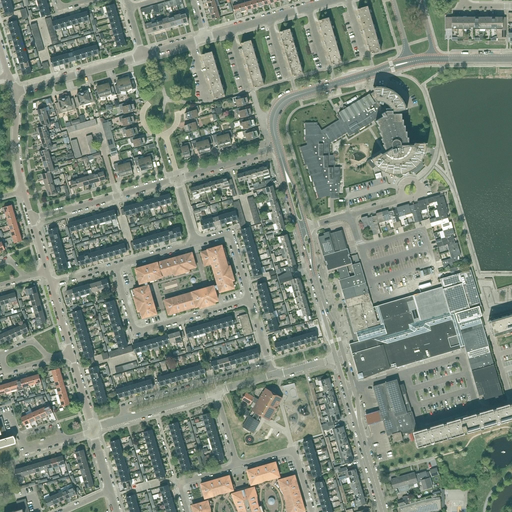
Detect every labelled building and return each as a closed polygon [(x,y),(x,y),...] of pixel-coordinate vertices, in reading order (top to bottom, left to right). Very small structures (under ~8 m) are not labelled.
[(4,8),(12,6),(10,0),(2,2),(4,8)] [(216,6),(220,5),(218,0),(216,0),(215,1),(207,3),(209,8),(216,6)] [(41,12),(48,9),(47,4),(39,6),(41,12)] [(108,13),(115,10),(114,4),(106,7),(108,13)] [(12,12),(13,12),(12,6),(4,8),(6,14),(7,14),(12,12)] [(362,24),(372,21),(368,6),(358,9),(359,15),(359,16),(359,18),(360,18),(362,24)] [(84,22),(89,20),(87,12),(81,14),(84,22)] [(213,20),(220,18),(218,12),(211,14),(213,20)] [(182,24),(188,22),(185,13),(179,15),(182,24)] [(78,23),(84,22),(81,14),(76,15),(78,23)] [(176,26),(174,16),(173,14),(171,15),(172,17),(168,18),(171,27),(176,26)] [(176,16),(175,14),(173,14),(174,16),(176,26),(182,24),(179,15),(176,16)] [(72,25),(78,23),(76,15),(70,17),(72,25)] [(66,27),(72,25),(70,17),(64,19),(66,27)] [(323,36),(333,33),(329,17),(319,20),(320,27),(321,30),(323,36)] [(455,19),(455,17),(445,17),(445,29),(458,29),(458,17),(457,17),(457,19),(455,19)] [(506,26),(506,18),(506,17),(502,17),(502,19),(500,19),(500,17),(496,17),(496,29),(502,29),(502,37),(506,37),(506,26)] [(165,29),(171,27),(168,18),(162,20),(165,29)] [(61,28),(66,27),(64,19),(58,20),(61,28)] [(55,30),(61,28),(58,20),(52,22),(53,23),(53,26),(54,29),(55,30)] [(159,31),(165,29),(162,20),(156,21),(159,31)] [(10,29),(18,27),(16,21),(15,21),(9,23),(8,23),(10,29)] [(153,32),(159,31),(156,21),(151,23),(153,32)] [(366,39),(376,36),(372,21),(362,24),(364,30),(363,30),(364,33),(365,33),(366,39)] [(113,30),(120,28),(119,22),(111,24),(113,30)] [(147,34),(153,32),(151,23),(145,25),(147,34)] [(114,36),(122,33),(120,28),(113,30),(114,36)] [(284,47),(294,44),(290,29),(280,32),(282,38),(281,38),(282,41),(284,47)] [(13,40),(21,38),(19,32),(11,35),(13,40)] [(327,51),(338,48),(333,33),(323,36),(325,42),(324,42),(325,45),(326,44),(327,51)] [(371,54),(381,51),(376,36),(366,39),(368,45),(367,45),(368,48),(369,48),(371,54)] [(15,46),(23,44),(21,38),(13,40),(15,46)] [(118,47),(126,45),(124,39),(116,41),(118,47)] [(245,58),(255,56),(251,40),(241,43),(243,49),(242,50),(243,52),(245,58)] [(17,52),(24,50),(23,44),(15,46),(17,52)] [(289,62),(299,59),(294,44),(284,47),(286,53),(285,53),(286,56),(287,56),(289,62)] [(93,55),(99,53),(97,45),(91,47),(93,55)] [(88,57),(93,55),(91,47),(85,49),(88,57)] [(332,65),(342,62),(338,48),(327,51),(329,56),(328,57),(329,59),(330,59),(332,65)] [(82,58),(88,57),(85,49),(79,51),(82,58)] [(18,58),(26,56),(24,50),(17,52),(18,58)] [(76,60),(82,58),(79,51),(74,52),(76,60)] [(206,70),(216,67),(212,52),(202,54),(204,61),(203,61),(204,64),(206,70)] [(65,63),(70,62),(68,54),(62,56),(65,63)] [(20,64),(28,62),(26,56),(18,58),(20,64)] [(59,65),(65,63),(62,56),(56,57),(59,65)] [(250,73),(260,70),(255,56),(245,58),(247,64),(246,64),(247,67),(248,67),(250,73)] [(53,67),(59,65),(56,57),(50,59),(53,67)] [(303,74),(299,59),(289,62),(290,68),(289,68),(290,71),(291,71),(293,77),(303,74)] [(23,75),(31,73),(30,67),(22,70),(23,75)] [(211,85),(221,82),(216,67),(206,70),(208,76),(207,76),(208,79),(209,78),(211,85)] [(254,88),(264,85),(260,70),(250,73),(251,79),(251,82),(252,82),(254,88)] [(130,81),(130,80),(129,78),(127,79),(123,79),(126,91),(131,89),(132,88),(132,89),(132,90),(136,89),(133,80),(133,81),(131,82),(130,81)] [(121,91),(126,91),(123,79),(119,81),(117,81),(118,84),(118,85),(115,86),(117,94),(121,93),(120,92),(121,91)] [(225,97),(225,96),(221,82),(211,85),(212,90),(212,91),(212,93),(213,93),(215,99),(225,97)] [(109,87),(109,86),(109,84),(107,84),(102,85),(106,97),(111,95),(111,94),(112,95),(111,95),(112,96),(115,95),(113,86),(112,86),(113,87),(110,88),(109,87)] [(101,97),(106,97),(102,85),(99,87),(97,87),(97,90),(97,91),(95,92),(95,91),(94,92),(97,100),(101,99),(100,99),(100,98),(101,97)] [(307,145),(300,147),(300,148),(302,147),(303,153),(305,158),(305,159),(307,164),(305,165),(307,165),(308,164),(310,170),(311,175),(311,176),(313,181),(312,181),(312,182),(313,181),(315,181),(316,186),(316,187),(318,192),(320,198),(318,198),(318,199),(319,198),(330,195),(334,195),(334,198),(334,197),(339,197),(339,195),(339,192),(339,188),(339,186),(340,186),(340,180),(340,179),(339,179),(338,179),(338,178),(338,173),(338,168),(340,168),(340,167),(336,167),(335,167),(333,167),(333,162),(333,161),(333,156),(334,156),(334,155),(331,155),(330,155),(328,156),(328,150),(328,144),(329,144),(329,143),(328,142),(331,141),(336,138),(336,137),(341,134),(346,131),(347,133),(348,134),(349,136),(349,135),(354,132),(359,129),(359,128),(364,125),(369,122),(369,124),(370,123),(375,120),(376,121),(377,120),(380,125),(379,126),(382,131),(381,132),(384,137),(382,138),(385,143),(384,144),(387,149),(386,150),(387,150),(382,153),(381,152),(371,159),(370,159),(370,160),(368,161),(367,161),(368,162),(373,169),(373,168),(376,166),(377,167),(377,166),(376,166),(377,165),(378,165),(380,166),(380,167),(381,167),(380,168),(382,169),(384,170),(385,169),(386,170),(387,170),(388,171),(391,172),(392,173),(392,171),(393,171),(395,172),(396,172),(396,173),(399,173),(400,173),(400,174),(401,174),(401,173),(401,172),(403,172),(406,171),(408,170),(409,171),(408,171),(408,172),(408,171),(410,170),(412,173),(413,172),(414,173),(420,170),(423,166),(422,164),(423,163),(421,161),(421,160),(422,160),(422,159),(421,159),(423,155),(422,155),(423,154),(423,153),(424,148),(426,148),(426,149),(426,148),(427,143),(426,143),(414,143),(414,144),(408,144),(409,144),(409,143),(407,143),(407,137),(405,137),(405,131),(404,131),(403,125),(402,125),(402,119),(400,119),(400,118),(400,113),(398,113),(398,112),(406,109),(407,109),(405,104),(405,103),(404,104),(403,105),(402,102),(403,101),(402,100),(401,99),(400,98),(399,98),(398,97),(396,96),(398,95),(397,94),(396,94),(394,92),(393,93),(392,92),(390,91),(390,90),(386,89),(385,89),(384,89),(379,88),(379,87),(379,86),(373,86),(373,87),(374,87),(373,87),(374,92),(370,95),(369,94),(367,96),(359,100),(359,101),(347,108),(342,111),(341,111),(339,113),(342,118),(339,120),(321,131),(318,125),(317,125),(317,123),(305,123),(306,123),(306,129),(305,129),(306,129),(307,135),(305,135),(307,135),(307,141),(305,141),(305,142),(307,142),(307,145)] [(87,91),(85,92),(85,91),(82,92),(86,104),(91,103),(94,102),(92,93),(88,94),(87,91)] [(80,106),(86,104),(82,92),(79,93),(77,94),(78,97),(74,98),(77,107),(80,106)] [(69,96),(66,97),(66,96),(63,97),(67,112),(73,110),(76,109),(73,98),(70,99),(69,96)] [(240,96),(232,98),(234,103),(237,103),(238,106),(249,103),(248,102),(249,102),(247,98),(247,97),(241,99),(240,99),(240,96)] [(62,113),(67,112),(63,97),(60,98),(60,99),(58,99),(59,102),(56,103),(59,114),(62,113)] [(126,103),(127,103),(119,105),(121,110),(124,110),(125,113),(135,110),(135,109),(136,108),(134,105),(134,104),(128,105),(127,105),(126,103)] [(196,113),(199,112),(198,106),(190,109),(191,109),(191,111),(191,112),(185,113),(185,114),(186,118),(187,118),(187,119),(197,116),(196,113)] [(243,108),(243,107),(236,109),(237,115),(241,114),(241,118),(252,115),(252,113),(250,109),(250,108),(245,110),(244,110),(243,108)] [(47,116),(52,114),(51,112),(39,116),(40,121),(48,119),(47,116)] [(126,115),(119,117),(120,122),(124,122),(125,125),(135,122),(135,121),(136,121),(133,117),(133,116),(128,118),(127,118),(126,115)] [(246,119),(247,119),(247,118),(239,120),(240,126),(244,126),(245,129),(255,126),(255,125),(256,124),(254,121),(253,120),(248,121),(247,121),(246,119)] [(195,126),(198,124),(197,119),(189,121),(190,121),(190,124),(189,124),(184,126),(184,127),(184,131),(185,131),(186,132),(196,129),(195,126)] [(51,127),(50,124),(42,127),(42,126),(38,128),(39,133),(47,131),(46,128),(51,127)] [(129,126),(130,126),(122,128),(124,134),(127,133),(128,137),(138,134),(138,132),(139,132),(137,128),(136,127),(131,129),(130,129),(129,126)] [(249,130),(250,130),(250,129),(242,132),(244,137),(247,137),(248,140),(258,137),(258,136),(259,135),(257,132),(257,131),(251,132),(250,132),(249,130)] [(233,138),(231,130),(225,132),(225,135),(222,136),(226,148),(230,145),(231,145),(230,139),(230,138),(233,138)] [(222,136),(219,137),(218,134),(212,136),(215,143),(217,142),(218,143),(219,148),(221,148),(226,148),(222,136)] [(50,139),(54,138),(53,135),(41,139),(42,144),(50,142),(50,139)] [(137,136),(138,136),(137,136),(130,138),(131,144),(135,143),(136,147),(146,144),(146,142),(147,142),(144,138),(144,137),(139,139),(138,139),(137,136)] [(212,144),(213,144),(210,136),(205,138),(205,141),(202,142),(205,154),(210,151),(211,151),(209,145),(209,144),(212,144)] [(202,142),(199,143),(197,140),(192,142),(194,149),(197,148),(197,149),(199,154),(200,154),(205,154),(202,142)] [(192,150),(190,142),(184,144),(185,147),(181,148),(184,159),(185,158),(186,159),(189,157),(191,157),(189,151),(189,150),(192,149),(192,150)] [(53,150),(52,148),(52,147),(44,150),(40,151),(39,152),(39,154),(41,155),(41,157),(49,154),(48,151),(53,150)] [(154,161),(155,161),(152,153),(147,155),(147,158),(144,159),(147,171),(152,168),(153,168),(151,162),(152,161),(154,160),(154,161)] [(144,159),(141,160),(139,157),(134,158),(136,166),(139,165),(139,166),(141,171),(142,171),(147,171),(144,159)] [(52,162),(56,161),(55,158),(43,162),(45,167),(53,165),(52,162)] [(134,167),(132,159),(126,161),(127,164),(124,165),(127,176),(131,174),(133,174),(131,168),(131,167),(134,166),(134,167)] [(124,165),(121,166),(119,163),(113,164),(116,172),(116,171),(118,171),(119,172),(121,177),(122,177),(127,176),(124,165)] [(264,177),(270,176),(267,166),(261,168),(263,175),(264,177)] [(103,171),(100,172),(99,168),(96,169),(100,181),(106,179),(103,171)] [(257,176),(263,175),(261,168),(257,169),(257,168),(255,169),(257,176)] [(252,170),(249,171),(251,178),(257,176),(255,169),(252,169),(252,170)] [(55,173),(54,171),(46,173),(42,174),(43,180),(51,177),(51,174),(55,173)] [(92,175),(89,176),(88,171),(85,172),(89,184),(95,183),(92,175)] [(239,182),(245,180),(243,173),(237,174),(239,182)] [(81,178),(78,179),(77,174),(75,175),(78,187),(84,186),(81,178)] [(231,179),(228,180),(227,177),(221,179),(223,186),(228,185),(230,190),(234,189),(231,179)] [(54,185),(60,183),(60,181),(57,182),(45,185),(47,191),(55,188),(54,185)] [(193,195),(199,193),(197,186),(191,188),(193,195)] [(268,194),(275,192),(273,186),(266,188),(268,194)] [(61,193),(60,190),(59,187),(55,188),(47,191),(48,196),(61,193)] [(166,204),(172,202),(170,194),(164,196),(166,204)] [(439,195),(440,195),(424,200),(425,206),(426,206),(429,205),(429,204),(437,201),(439,209),(447,207),(443,196),(440,198),(439,195)] [(160,205),(166,204),(164,196),(158,198),(160,205)] [(154,207),(160,205),(158,198),(152,199),(154,207)] [(149,209),(154,207),(152,199),(146,201),(149,209)] [(426,206),(425,206),(424,200),(417,201),(417,202),(418,202),(418,203),(414,205),(419,222),(422,221),(419,211),(426,209),(426,206)] [(143,210),(149,209),(146,201),(141,203),(143,210)] [(137,212),(143,210),(141,203),(135,204),(137,212)] [(131,214),(137,212),(135,204),(129,206),(131,214)] [(409,204),(403,206),(405,215),(412,213),(415,223),(419,222),(414,205),(409,206),(409,204)] [(5,213),(13,211),(12,205),(4,207),(5,213)] [(125,216),(131,214),(129,206),(123,208),(123,209),(125,215),(125,216)] [(399,217),(405,215),(403,206),(396,208),(397,208),(397,209),(393,211),(398,228),(401,227),(399,217)] [(448,214),(449,214),(447,207),(439,209),(437,210),(439,217),(429,219),(430,223),(448,218),(447,214),(448,213),(448,214)] [(117,217),(115,211),(115,210),(109,212),(111,220),(117,218),(117,217)] [(388,210),(382,212),(385,221),(392,219),(394,229),(398,228),(393,211),(388,212),(388,210)] [(7,219),(15,217),(13,211),(5,213),(7,219)] [(238,219),(237,217),(236,214),(235,211),(230,213),(232,221),(238,219)] [(105,222),(111,220),(109,212),(103,214),(105,222)] [(378,224),(385,221),(382,212),(375,214),(376,214),(376,216),(372,217),(377,234),(380,233),(378,224)] [(226,222),(232,221),(230,213),(224,215),(226,222)] [(99,223),(105,222),(103,214),(97,215),(99,223)] [(94,225),(99,223),(97,215),(91,217),(94,225)] [(220,224),(226,222),(224,215),(218,216),(220,224)] [(215,226),(220,224),(218,216),(212,218),(215,226)] [(367,217),(367,216),(361,218),(364,229),(364,228),(371,226),(373,235),(377,234),(372,217),(367,218),(367,217)] [(9,225),(17,223),(15,217),(7,219),(9,225)] [(88,227),(94,225),(91,217),(86,219),(88,227)] [(209,228),(215,226),(212,218),(207,220),(209,228)] [(449,223),(448,218),(430,223),(431,227),(441,224),(443,231),(453,228),(451,222),(449,223)] [(82,228),(88,227),(86,219),(80,220),(82,228)] [(76,230),(82,228),(80,220),(74,222),(76,230)] [(203,229),(209,228),(207,220),(201,221),(203,229)] [(70,232),(76,230),(74,222),(68,224),(70,232)] [(278,230),(285,228),(283,222),(276,224),(278,230)] [(11,231),(19,229),(17,223),(9,225),(11,231)] [(250,233),(249,227),(241,230),(243,235),(250,233)] [(50,236),(58,234),(56,228),(48,230),(50,236)] [(176,237),(182,235),(179,228),(173,229),(176,237)] [(454,234),(455,234),(453,228),(443,231),(445,238),(435,240),(436,244),(454,239),(453,235),(454,234)] [(12,237),(20,235),(19,229),(11,231),(12,237)] [(168,231),(167,229),(164,230),(165,232),(162,233),(164,241),(170,239),(168,231)] [(170,239),(176,237),(173,229),(168,231),(170,239)] [(330,234),(335,251),(347,247),(342,230),(330,234)] [(158,242),(164,241),(162,233),(156,234),(158,242)] [(244,241),(252,239),(250,233),(243,235),(244,241)] [(52,242),(59,239),(58,234),(50,236),(52,242)] [(153,244),(158,242),(156,234),(150,236),(153,244)] [(323,254),(335,251),(330,234),(318,237),(323,254)] [(14,243),(22,241),(20,235),(12,237),(14,243)] [(282,243),(289,241),(287,235),(278,237),(279,243),(282,243)] [(147,246),(153,244),(150,236),(145,238),(147,246)] [(141,247),(147,246),(145,238),(139,240),(141,247)] [(53,247),(61,245),(59,239),(52,242),(53,247)] [(455,244),(454,239),(436,244),(437,247),(447,245),(449,252),(459,249),(457,243),(455,244)] [(135,249),(141,247),(139,240),(133,241),(133,242),(135,248),(135,249)] [(126,251),(125,245),(124,244),(118,246),(121,253),(127,252),(126,251)] [(55,253),(63,251),(61,245),(53,247),(55,253)] [(192,292),(164,300),(169,314),(203,305),(204,307),(211,304),(211,302),(218,300),(215,290),(219,289),(220,292),(234,288),(232,281),(234,280),(233,277),(231,277),(230,274),(232,273),(232,272),(230,273),(229,270),(231,269),(230,265),(228,266),(222,245),(208,250),(201,252),(204,264),(213,261),(220,286),(218,286),(218,285),(214,286),(211,287),(211,286),(194,291),(195,291),(192,292)] [(248,253),(255,251),(254,245),(246,247),(248,253)] [(115,255),(121,253),(118,246),(113,247),(115,255)] [(109,257),(115,255),(113,247),(107,249),(109,257)] [(282,255),(285,255),(292,252),(291,247),(284,249),(281,249),(282,255)] [(352,265),(347,247),(335,251),(323,254),(328,272),(338,269),(346,267),(349,266),(352,265)] [(103,258),(109,257),(107,249),(101,251),(103,258)] [(461,255),(459,249),(449,252),(451,258),(442,261),(444,268),(453,265),(452,262),(462,260),(462,259),(460,260),(459,255),(460,255),(461,255)] [(57,259),(64,257),(63,251),(55,253),(57,259)] [(98,260),(103,258),(101,251),(95,252),(98,260)] [(249,259),(257,256),(255,251),(248,253),(249,259)] [(92,262),(98,260),(95,252),(90,254),(92,262)] [(140,311),(142,318),(155,314),(153,307),(155,307),(147,281),(161,277),(174,273),(175,275),(176,275),(175,273),(178,272),(179,274),(185,272),(185,270),(188,269),(189,271),(189,269),(196,267),(192,253),(154,263),(139,267),(139,268),(136,269),(140,283),(141,283),(142,287),(134,289),(136,296),(134,297),(134,298),(136,297),(137,300),(135,301),(137,307),(139,307),(140,310),(138,311),(140,311)] [(86,263),(92,262),(90,254),(84,256),(86,263)] [(80,265),(86,263),(84,256),(78,257),(80,265)] [(251,264),(259,262),(257,256),(249,259),(251,264)] [(58,265),(66,263),(64,257),(57,259),(58,265)] [(253,270),(261,268),(259,262),(251,264),(253,270)] [(60,271),(68,268),(66,263),(58,265),(60,271)] [(360,263),(352,265),(355,276),(349,277),(339,280),(342,289),(342,290),(366,283),(360,263)] [(278,277),(279,280),(286,278),(291,276),(291,273),(298,270),(296,264),(289,266),(286,267),(287,271),(278,277)] [(349,277),(346,267),(338,269),(341,276),(339,277),(340,280),(339,280),(349,277)] [(261,274),(262,274),(261,268),(253,270),(254,276),(255,276),(261,274)] [(354,333),(357,333),(358,337),(359,341),(350,344),(359,379),(365,377),(365,378),(374,374),(390,369),(390,368),(393,367),(396,366),(396,368),(461,349),(463,348),(465,347),(466,352),(488,346),(483,327),(482,327),(480,319),(479,317),(482,316),(483,313),(470,270),(440,279),(442,287),(377,306),(375,306),(380,321),(377,321),(374,312),(350,319),(354,333)] [(292,286),(301,283),(300,277),(290,280),(292,286)] [(103,289),(109,287),(107,279),(101,281),(103,289)] [(98,290),(103,289),(101,281),(95,283),(98,290)] [(266,288),(265,283),(265,282),(264,283),(258,284),(257,285),(259,291),(266,288)] [(92,292),(98,290),(95,283),(90,284),(92,292)] [(293,292),(303,289),(301,283),(292,286),(293,292)] [(345,300),(346,300),(369,293),(366,283),(342,290),(343,292),(342,292),(344,296),(345,300)] [(86,294),(92,292),(90,284),(84,286),(86,294)] [(26,296),(29,295),(37,293),(35,286),(25,290),(26,296)] [(80,295),(86,294),(84,286),(78,288),(80,295)] [(75,297),(80,295),(78,288),(72,289),(75,297)] [(260,296),(268,294),(266,288),(259,291),(260,296)] [(67,305),(70,304),(70,301),(72,300),(72,298),(75,297),(72,289),(66,291),(68,297),(65,298),(67,305)] [(295,298),(305,295),(303,289),(293,292),(295,298)] [(11,302),(17,300),(15,292),(9,294),(11,302)] [(31,301),(39,299),(37,293),(29,295),(31,301)] [(347,307),(371,300),(369,293),(346,300),(347,303),(346,303),(347,307)] [(5,304),(11,302),(9,294),(3,296),(5,304)] [(262,302),(270,300),(268,294),(260,296),(262,302)] [(297,304),(307,301),(305,295),(295,298),(297,304)] [(33,307),(41,304),(39,299),(31,301),(33,307)] [(107,308),(115,306),(114,300),(106,302),(107,308)] [(264,308),(272,306),(270,300),(262,302),(264,308)] [(374,312),(371,300),(347,307),(349,316),(350,319),(374,312)] [(299,310),(301,309),(308,307),(307,301),(297,304),(299,310)] [(35,313),(42,310),(41,304),(33,307),(35,313)] [(109,314),(117,312),(115,306),(107,308),(109,314)] [(265,314),(273,312),(272,306),(264,308),(265,314)] [(36,319),(44,316),(42,310),(35,313),(36,319)] [(74,318),(82,316),(80,310),(72,312),(74,318)] [(111,320),(119,318),(117,312),(109,314),(111,320)] [(267,320),(275,317),(273,312),(265,314),(267,320)] [(305,321),(312,319),(310,313),(303,315),(305,321)] [(240,323),(249,320),(247,314),(238,316),(240,323)] [(511,314),(491,321),(490,321),(494,333),(511,327),(511,314)] [(38,325),(46,323),(44,316),(36,319),(38,325)] [(76,324),(83,322),(82,316),(74,318),(76,324)] [(235,320),(233,321),(232,316),(226,318),(228,326),(234,324),(236,323),(235,320)] [(269,325),(277,323),(275,317),(267,320),(269,325)] [(112,326),(120,323),(119,318),(111,320),(112,326)] [(222,327),(228,326),(226,318),(220,320),(222,327)] [(216,329),(222,327),(220,320),(214,321),(216,329)] [(242,329),(251,327),(249,320),(240,323),(242,329)] [(211,331),(216,329),(214,321),(208,323),(211,331)] [(77,330),(85,327),(83,322),(76,324),(77,330)] [(23,333),(29,331),(25,323),(20,326),(23,333)] [(114,332),(122,329),(120,323),(112,326),(114,332)] [(205,332),(211,331),(208,323),(203,325),(205,332)] [(270,331),(278,329),(277,323),(269,325),(270,331)] [(199,334),(205,332),(203,325),(197,326),(199,334)] [(17,336),(23,333),(20,326),(14,328),(17,336)] [(193,336),(199,334),(197,326),(191,328),(193,336)] [(79,336),(87,333),(85,327),(77,330),(79,336)] [(244,336),(253,333),(251,327),(242,329),(244,336)] [(12,339),(17,336),(14,328),(8,331),(12,339)] [(187,338),(193,336),(191,328),(185,330),(187,338)] [(116,337),(124,335),(122,329),(114,332),(116,337)] [(6,341),(12,339),(8,331),(3,333),(6,341)] [(182,339),(181,338),(180,332),(179,331),(173,333),(176,341),(182,339)] [(311,341),(317,340),(315,332),(309,334),(311,341)] [(81,341),(89,339),(87,333),(79,336),(81,341)] [(170,343),(176,341),(173,333),(168,335),(170,343)] [(306,343),(311,341),(309,334),(303,335),(306,343)] [(118,343),(125,341),(124,335),(116,337),(118,343)] [(164,344),(170,343),(168,335),(162,337),(164,344)] [(300,345),(306,343),(303,335),(298,337),(300,345)] [(158,346),(164,344),(162,337),(156,338),(158,346)] [(294,346),(300,345),(298,337),(292,339),(294,346)] [(153,348),(158,346),(156,338),(150,340),(153,348)] [(82,347),(90,345),(89,339),(81,341),(82,347)] [(288,348),(294,346),(292,339),(286,340),(288,348)] [(147,349),(153,348),(150,340),(145,342),(147,349)] [(283,350),(288,348),(286,340),(280,342),(283,350)] [(119,349),(120,349),(123,348),(126,347),(127,347),(125,341),(118,343),(119,349)] [(141,351),(147,349),(145,342),(139,343),(141,351)] [(277,351),(283,350),(280,342),(274,344),(277,351)] [(135,353),(141,351),(139,343),(133,345),(135,353)] [(84,353),(92,351),(90,345),(82,347),(84,353)] [(468,359),(490,352),(488,346),(466,352),(466,353),(467,352),(468,358),(468,359)] [(254,358),(260,357),(257,349),(251,350),(254,358)] [(248,360),(254,358),(251,350),(246,352),(248,360)] [(86,359),(87,359),(93,357),(94,356),(92,351),(84,353),(86,359)] [(242,362),(248,360),(246,352),(240,354),(242,362)] [(470,365),(492,358),(490,352),(468,359),(470,364),(470,365)] [(236,363),(242,362),(240,354),(234,355),(236,363)] [(231,365),(236,363),(234,355),(228,357),(231,365)] [(225,367),(231,365),(228,357),(222,359),(225,367)] [(481,368),(494,364),(492,358),(470,365),(472,371),(481,368)] [(219,368),(225,367),(222,359),(217,361),(219,368)] [(219,368),(217,361),(211,362),(211,363),(213,368),(213,369),(213,370),(219,368)] [(206,372),(205,371),(204,365),(203,364),(197,366),(200,374),(206,372)] [(497,377),(495,368),(494,364),(481,368),(472,371),(474,377),(473,377),(474,377),(476,383),(475,383),(476,383),(497,377)] [(98,372),(97,368),(96,366),(89,368),(90,374),(98,372)] [(194,376),(200,374),(197,366),(192,368),(194,376)] [(53,377),(61,374),(59,368),(51,370),(53,377)] [(194,376),(192,368),(186,370),(188,377),(194,376)] [(182,379),(188,377),(186,370),(180,371),(182,379)] [(177,381),(182,379),(180,371),(174,373),(177,381)] [(92,380),(100,378),(103,377),(102,375),(99,376),(98,372),(90,374),(92,380)] [(171,382),(169,375),(168,373),(166,373),(166,375),(163,376),(165,384),(171,382)] [(171,382),(177,381),(174,373),(169,375),(171,382)] [(35,384),(41,382),(39,374),(33,376),(35,384)] [(55,383),(63,380),(61,374),(53,377),(55,383)] [(29,385),(35,384),(33,376),(27,377),(29,385)] [(159,386),(165,384),(163,376),(157,378),(159,386)] [(23,387),(29,385),(27,377),(21,379),(23,387)] [(497,377),(476,383),(477,389),(499,383),(497,377)] [(94,386),(102,384),(100,378),(92,380),(94,386)] [(322,386),(331,384),(329,378),(321,380),(322,386)] [(17,389),(23,387),(21,379),(15,381),(17,389)] [(57,388),(65,386),(63,380),(55,383),(57,388)] [(147,389),(153,387),(151,380),(145,381),(147,389)] [(11,391),(17,389),(15,381),(9,383),(11,391)] [(142,391),(147,389),(145,381),(139,383),(142,391)] [(393,381),(373,387),(380,410),(378,411),(381,421),(383,420),(387,435),(400,432),(403,431),(416,427),(411,412),(407,413),(404,404),(409,402),(403,384),(399,385),(398,383),(393,381)] [(5,392),(11,391),(9,383),(3,385),(5,392)] [(136,393),(142,391),(139,383),(134,385),(136,393)] [(499,383),(477,389),(479,395),(479,396),(484,394),(501,389),(499,383)] [(95,392),(103,389),(102,384),(94,386),(95,392)] [(324,392),(332,389),(331,384),(322,386),(324,392)] [(130,394),(136,393),(134,385),(128,386),(130,394)] [(58,394),(66,392),(65,386),(57,388),(58,394)] [(124,396),(130,394),(128,386),(122,388),(124,396)] [(118,398),(124,396),(122,388),(116,390),(118,398)] [(258,400),(256,404),(253,409),(251,413),(242,426),(253,433),(255,430),(260,422),(261,419),(258,418),(259,417),(259,416),(260,415),(270,421),(282,398),(276,394),(274,393),(265,388),(262,393),(258,400)] [(97,398),(105,395),(103,389),(95,392),(97,398)] [(326,398),(334,395),(332,389),(324,392),(325,395),(322,396),(323,398),(326,398)] [(485,401),(489,400),(503,395),(501,389),(484,394),(485,400),(485,401)] [(60,400),(68,398),(66,392),(58,394),(60,400)] [(253,402),(256,404),(258,400),(246,392),(244,396),(243,396),(242,398),(242,399),(250,404),(252,400),(253,401),(253,402)] [(99,403),(107,401),(105,395),(97,398),(99,403)] [(327,403),(336,401),(334,395),(326,398),(327,403)] [(490,404),(504,400),(503,395),(489,400),(490,404)] [(62,406),(70,404),(68,398),(60,400),(57,401),(58,404),(61,403),(62,406)] [(329,409),(337,407),(336,401),(327,403),(324,404),(326,410),(329,409)] [(414,432),(413,432),(414,433),(415,437),(415,438),(416,440),(416,441),(417,445),(511,416),(511,403),(509,404),(508,404),(507,405),(507,404),(506,405),(505,405),(504,405),(501,406),(500,406),(500,407),(499,407),(498,407),(497,408),(497,407),(496,408),(493,409),(492,409),(491,409),(489,410),(488,410),(487,410),(484,411),(483,411),(483,412),(482,412),(481,412),(480,412),(479,413),(476,414),(476,413),(475,414),(474,414),(473,414),(473,415),(472,415),(471,415),(468,416),(467,415),(466,415),(463,416),(462,416),(462,417),(460,417),(459,418),(456,419),(455,418),(455,419),(455,420),(452,421),(451,421),(450,421),(448,422),(447,422),(446,422),(443,423),(442,423),(441,424),(440,424),(439,424),(438,425),(435,426),(435,425),(434,426),(433,426),(432,426),(432,427),(431,427),(430,427),(427,428),(426,428),(425,429),(425,428),(424,429),(423,429),(422,429),(418,430),(417,431),(414,432)] [(47,415),(53,412),(49,405),(43,407),(47,415)] [(41,418),(47,415),(43,407),(38,410),(41,418)] [(328,416),(339,412),(337,407),(329,409),(324,411),(327,413),(327,416),(328,416)] [(35,420),(41,418),(38,410),(32,412),(35,420)] [(378,411),(365,415),(368,425),(381,421),(378,411)] [(30,423),(35,420),(32,412),(26,415),(30,423)] [(333,421),(341,418),(339,412),(328,416),(330,421),(327,422),(327,423),(321,425),(322,428),(334,425),(333,421)] [(204,421),(212,419),(210,413),(202,415),(204,421)] [(24,425),(30,423),(26,415),(21,418),(24,425)] [(3,421),(3,420),(2,417),(0,417),(0,446),(14,443),(14,442),(13,442),(12,437),(7,438),(6,435),(7,435),(3,421)] [(206,427),(214,424),(212,419),(204,421),(206,427)] [(171,431),(179,428),(177,422),(169,425),(171,431)] [(208,432),(215,430),(214,424),(206,427),(208,432)] [(335,429),(332,429),(334,435),(336,435),(340,434),(342,433),(345,432),(343,426),(335,429)] [(173,436),(180,434),(179,428),(171,431),(173,436)] [(145,438),(153,436),(151,430),(144,432),(145,438)] [(209,438),(217,436),(215,430),(208,432),(209,438)] [(336,435),(334,435),(336,441),(338,440),(346,438),(345,432),(342,433),(340,434),(336,435)] [(400,432),(394,434),(395,437),(393,437),(394,442),(403,439),(400,432)] [(174,442),(182,440),(180,434),(173,436),(174,442)] [(147,444),(155,441),(153,436),(145,438),(147,444)] [(211,444),(219,442),(217,436),(209,438),(211,444)] [(338,440),(336,441),(337,447),(340,446),(348,444),(346,438),(338,440)] [(112,448),(120,445),(118,439),(110,442),(112,448)] [(176,448),(184,446),(182,440),(174,442),(176,448)] [(305,448),(312,446),(311,440),(303,442),(305,448)] [(149,449),(156,447),(155,441),(147,444),(149,449)] [(213,450),(221,447),(219,442),(211,444),(213,450)] [(340,446),(337,447),(339,453),(342,452),(350,450),(348,444),(340,446)] [(113,453),(121,451),(120,445),(112,448),(113,453)] [(178,454),(185,451),(184,446),(176,448),(178,454)] [(306,454),(314,452),(312,446),(305,448),(306,454)] [(150,455),(158,453),(156,447),(149,449),(150,455)] [(214,456),(222,453),(221,447),(213,450),(214,456)] [(77,458),(85,456),(83,450),(75,452),(77,458)] [(342,452),(339,453),(341,458),(352,455),(350,450),(342,452)] [(115,459),(123,457),(121,451),(113,453),(115,459)] [(179,459),(187,457),(185,451),(178,454),(179,459)] [(308,460),(316,457),(314,452),(306,454),(308,460)] [(152,461),(160,459),(158,453),(150,455),(152,461)] [(216,461),(224,459),(222,453),(214,456),(216,461)] [(352,455),(341,458),(341,461),(344,460),(345,464),(353,461),(352,455)] [(59,466),(65,464),(62,456),(56,457),(59,466)] [(79,464),(87,462),(85,456),(77,458),(79,464)] [(53,467),(59,466),(56,457),(51,459),(53,467)] [(117,465),(125,463),(123,457),(115,459),(117,465)] [(181,465),(189,463),(187,457),(179,459),(181,465)] [(53,467),(51,459),(45,461),(47,469),(50,468),(51,471),(53,470),(53,467)] [(154,467),(162,465),(160,459),(152,461),(154,467)] [(41,471),(47,469),(45,461),(39,463),(41,471)] [(80,470),(88,468),(87,462),(79,464),(80,470)] [(35,472),(41,471),(39,463),(33,464),(35,472)] [(119,471),(126,469),(125,463),(117,465),(119,471)] [(183,471),(190,469),(189,463),(181,465),(183,471)] [(248,472),(251,484),(259,482),(258,481),(271,477),(272,478),(276,477),(277,481),(279,480),(280,480),(280,479),(279,476),(276,464),(272,465),(272,463),(250,469),(251,471),(248,472)] [(311,471),(319,469),(317,463),(310,465),(311,471)] [(29,474),(35,472),(33,464),(27,466),(29,474)] [(155,473),(163,470),(162,465),(154,467),(155,473)] [(23,476),(29,474),(27,466),(21,468),(23,476)] [(17,478),(23,476),(21,468),(15,470),(17,478)] [(82,476),(90,474),(88,468),(80,470),(82,476)] [(437,468),(429,470),(431,476),(439,474),(437,468)] [(120,477),(128,474),(126,469),(119,471),(120,477)] [(313,477),(321,475),(319,469),(311,471),(313,477)] [(349,477),(357,475),(356,469),(347,471),(349,477)] [(157,479),(158,478),(164,477),(165,476),(163,470),(155,473),(157,479)] [(396,478),(391,479),(392,483),(394,489),(394,488),(402,486),(403,486),(408,484),(408,485),(409,487),(414,486),(413,483),(417,482),(418,482),(421,481),(423,489),(423,490),(432,487),(430,478),(428,478),(428,477),(429,477),(428,472),(426,472),(426,471),(419,473),(418,473),(418,474),(415,475),(414,473),(396,478)] [(84,482),(92,480),(90,474),(82,476),(84,482)] [(122,482),(130,480),(128,474),(120,477),(122,482)] [(351,483),(359,481),(357,475),(349,477),(351,483)] [(280,480),(279,480),(281,488),(283,487),(285,493),(283,494),(285,501),(287,501),(289,507),(287,508),(287,511),(299,511),(303,511),(302,508),(304,507),(295,479),(293,479),(292,476),(280,480)] [(226,478),(226,477),(204,483),(205,485),(201,486),(205,498),(206,501),(194,505),(195,508),(193,509),(193,511),(208,511),(208,510),(210,510),(208,501),(209,500),(208,497),(212,496),(212,494),(225,491),(225,492),(233,490),(229,478),(226,478)] [(86,488),(94,486),(92,480),(84,482),(86,488)] [(124,488),(125,488),(131,486),(132,486),(130,480),(122,482),(124,488)] [(317,489),(324,487),(323,481),(315,483),(317,489)] [(352,489),(361,486),(359,481),(351,483),(352,489)] [(161,487),(160,487),(161,493),(169,491),(167,485),(166,485),(161,487)] [(71,497),(77,494),(73,486),(67,489),(71,497)] [(354,495),(362,492),(361,486),(352,489),(354,495)] [(249,489),(249,487),(237,490),(237,492),(232,494),(234,500),(236,499),(239,507),(237,507),(238,511),(258,511),(258,509),(259,509),(257,501),(256,502),(254,495),(253,494),(256,494),(254,487),(249,489)] [(318,495),(326,492),(324,487),(317,489),(318,495)] [(65,499),(71,497),(67,489),(62,492),(65,499)] [(65,499),(62,492),(61,490),(58,491),(59,493),(56,494),(59,502),(65,499)] [(356,500),(364,498),(362,492),(354,495),(356,500)] [(54,504),(59,502),(56,494),(51,497),(54,504)] [(128,503),(136,500),(134,495),(133,495),(127,497),(126,497),(128,503)] [(171,496),(163,499),(165,505),(173,502),(171,496)] [(48,507),(54,504),(51,497),(45,499),(48,507)] [(322,506),(329,504),(328,498),(320,500),(322,506)] [(358,506),(366,504),(364,498),(356,500),(353,501),(355,508),(358,507),(358,506)] [(27,502),(26,502),(26,499),(16,501),(17,505),(19,510),(10,511),(29,511),(26,502),(27,502)] [(130,509),(137,506),(136,500),(128,503),(130,509)] [(173,502),(165,505),(166,510),(174,508),(173,502)]
